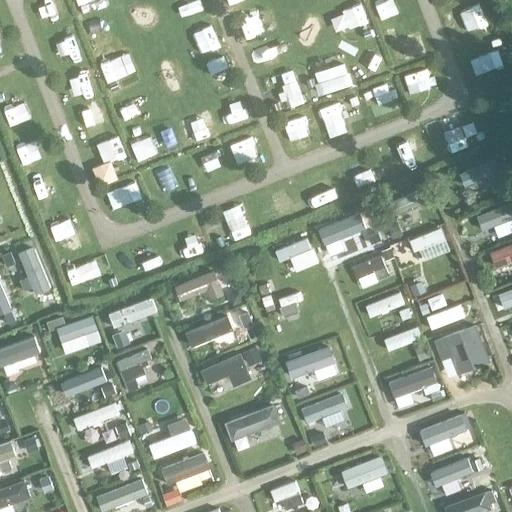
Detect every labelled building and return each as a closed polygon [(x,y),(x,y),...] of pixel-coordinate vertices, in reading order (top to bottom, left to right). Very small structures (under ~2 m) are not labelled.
[(73,0),(78,11),(98,4),(96,0),(73,0)] [(339,10),(345,30),(370,24),(365,3),(339,10)] [(409,20),(386,29),(394,50),(417,42),(409,20)] [(73,25),(54,34),(65,57),(84,49),(73,25)] [(370,30),(363,33),(365,40),(373,37),(370,30)] [(498,43),(477,49),(484,73),(505,67),(498,43)] [(313,69),(322,93),(345,85),(335,61),(313,69)] [(90,65),(70,70),(75,94),(96,89),(90,65)] [(313,77),(305,80),(308,86),(316,83),(313,77)] [(232,79),(225,82),(228,88),(235,85),(232,79)] [(120,89),(116,82),(109,85),(112,93),(120,89)] [(368,109),(385,103),(378,83),(361,89),(368,109)] [(20,87),(0,93),(0,105),(4,117),(28,110),(20,87)] [(278,101),(271,104),(274,111),(281,108),(278,101)] [(75,111),(80,126),(108,117),(102,102),(75,111)] [(200,110),(180,120),(192,145),(212,136),(200,110)] [(280,121),(288,139),(308,130),(300,112),(280,121)] [(474,135),(489,130),(485,114),(469,118),(474,135)] [(482,133),(475,136),(477,143),(485,140),(482,133)] [(13,141),(19,158),(39,151),(34,134),(13,141)] [(117,135),(96,141),(102,163),(123,157),(117,135)] [(245,135),(221,144),(225,155),(249,146),(245,135)] [(428,142),(409,149),(416,168),(435,161),(428,142)] [(175,144),(167,147),(170,154),(177,151),(175,144)] [(184,169),(208,160),(204,150),(180,159),(184,169)] [(495,156),(458,167),(463,185),(500,174),(495,156)] [(171,164),(153,171),(160,190),(178,183),(171,164)] [(30,192),(38,208),(67,194),(60,178),(30,192)] [(0,217),(14,214),(8,186),(0,187),(0,217)] [(426,201),(420,187),(390,201),(396,214),(426,201)] [(275,222),(292,217),(283,190),(267,195),(275,222)] [(491,224),(509,217),(501,199),(472,212),(477,222),(488,217),(491,224)] [(377,217),(374,208),(366,211),(369,220),(377,217)] [(363,218),(333,230),(337,241),(347,238),(351,248),(365,243),(360,233),(368,230),(363,218)] [(217,242),(240,234),(236,222),(213,230),(217,242)] [(396,223),(388,227),(393,236),(400,233),(396,223)] [(405,239),(415,258),(445,243),(436,224),(405,239)] [(68,231),(47,237),(54,258),(75,251),(68,231)] [(178,231),(162,238),(172,261),(187,255),(178,231)] [(306,237),(276,249),(280,260),(292,256),(297,268),(316,260),(306,237)] [(511,240),(485,251),(491,267),(511,259),(511,240)] [(34,246),(19,252),(29,275),(20,279),(25,291),(34,288),(36,292),(50,286),(34,246)] [(138,272),(157,266),(151,246),(132,251),(138,272)] [(390,247),(382,250),(386,258),(394,255),(390,247)] [(11,252),(2,255),(7,266),(16,263),(11,252)] [(381,255),(353,266),(358,277),(374,270),(377,278),(388,273),(381,255)] [(214,270),(176,285),(182,299),(207,289),(211,298),(223,293),(214,270)] [(114,277),(107,280),(109,286),(117,283),(114,277)] [(421,282),(411,286),(415,294),(424,291),(421,282)] [(511,283),(495,290),(500,304),(511,300),(511,283)] [(262,295),(270,292),(268,284),(260,286),(262,295)] [(389,288),(361,297),(368,319),(396,310),(389,288)] [(239,291),(229,295),(233,305),(243,301),(239,291)] [(4,292),(0,293),(0,309),(9,306),(4,292)] [(441,294),(436,309),(447,313),(453,298),(441,294)] [(274,304),(271,296),(262,298),(265,307),(274,304)] [(426,302),(419,305),(423,314),(430,312),(426,302)] [(106,323),(136,316),(133,305),(103,312),(106,323)] [(409,307),(400,310),(403,319),(412,315),(409,307)] [(179,328),(187,352),(227,339),(224,330),(234,327),(229,312),(179,328)] [(247,313),(240,316),(244,328),(252,325),(247,313)] [(20,322),(17,314),(10,317),(13,325),(20,322)] [(65,324),(57,327),(62,341),(84,333),(88,342),(100,338),(92,315),(65,324)] [(57,327),(65,324),(62,317),(50,321),(53,328),(57,327)] [(412,324),(378,338),(384,351),(417,336),(412,324)] [(475,325),(436,340),(443,358),(452,355),(456,366),(458,372),(488,360),(475,325)] [(125,330),(113,335),(117,347),(130,342),(125,330)] [(0,361),(32,351),(28,337),(0,346),(0,361)] [(166,360),(163,338),(153,340),(157,361),(166,360)] [(425,339),(415,343),(421,357),(431,353),(425,339)] [(256,346),(244,352),(249,363),(261,358),(256,346)] [(147,348),(117,360),(129,390),(139,387),(135,377),(146,373),(143,366),(148,363),(147,359),(151,358),(147,348)] [(239,353),(203,369),(209,382),(232,372),(237,383),(250,377),(239,353)] [(310,384),(304,387),(306,393),(313,390),(310,384)] [(17,394),(15,388),(9,386),(4,387),(8,397),(17,394)] [(440,391),(431,394),(433,401),(442,398),(440,391)] [(116,400),(73,413),(78,427),(120,413),(116,400)] [(218,420),(225,439),(278,419),(270,400),(218,420)] [(449,430),(466,426),(463,414),(413,427),(418,446),(451,438),(449,430)] [(149,420),(142,422),(145,433),(152,430),(149,420)] [(0,434),(10,431),(7,421),(0,423),(0,434)] [(511,436),(507,422),(478,432),(484,450),(496,446),(511,440),(511,436)] [(119,440),(129,435),(124,423),(114,427),(119,440)] [(327,444),(323,433),(312,437),(316,448),(327,444)] [(34,436),(27,439),(31,451),(38,449),(34,436)] [(130,437),(88,450),(93,463),(134,450),(130,437)] [(302,438),(292,442),(297,453),(306,449),(302,438)] [(10,440),(0,444),(0,468),(1,472),(12,468),(9,459),(16,456),(10,440)] [(442,471),(479,462),(476,450),(439,460),(442,471)] [(158,484),(178,477),(182,487),(208,477),(198,451),(152,469),(158,484)] [(340,464),(347,490),(374,483),(367,457),(340,464)] [(136,460),(128,464),(131,470),(139,466),(136,460)] [(109,499),(147,485),(143,472),(104,486),(109,499)] [(316,489),(329,482),(324,472),(310,478),(316,489)] [(511,473),(497,479),(503,497),(511,493),(511,473)] [(48,475),(39,478),(45,492),(53,489),(48,475)] [(295,476),(265,490),(275,511),(305,497),(295,476)] [(14,481),(0,486),(0,503),(20,494),(14,481)] [(444,502),(447,511),(464,511),(486,504),(480,489),(444,502)] [(176,490),(161,496),(165,506),(181,500),(176,490)] [(492,490),(486,492),(490,502),(496,500),(492,490)] [(148,495),(142,498),(146,507),(152,505),(148,495)] [(355,505),(358,511),(383,511),(376,496),(355,505)] [(348,503),(338,507),(340,511),(349,511),(351,511),(348,503)]
